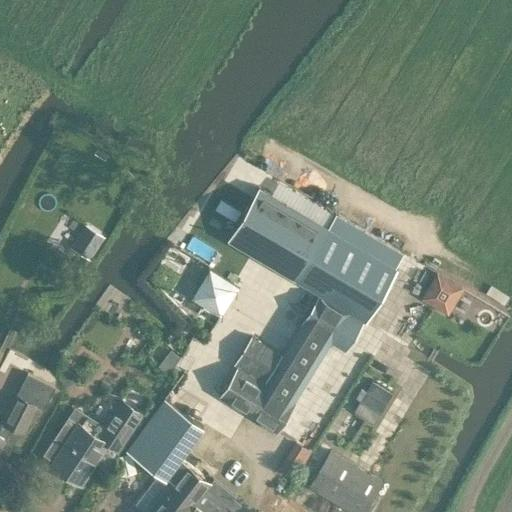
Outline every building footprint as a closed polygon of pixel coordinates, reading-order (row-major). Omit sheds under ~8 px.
[(310,171),(304,181),(323,191),(328,181),(310,171)] [(239,366),(220,397),(279,432),(333,341),(347,350),(365,320),(366,321),(397,269),(260,187),(229,239),(319,293),(282,355),(253,336),(236,364),(239,366)] [(91,260),(106,237),(86,224),(71,248),(91,260)] [(223,312),(237,290),(208,273),(195,295),(223,312)] [(437,274),(423,298),(441,308),(455,284),(437,274)] [(67,367),(56,374),(66,389),(77,382),(67,367)] [(57,391),(29,377),(18,400),(46,413),(57,391)] [(375,424),(393,393),(373,381),(354,411),(375,424)] [(76,406),(44,454),(57,463),(55,466),(64,472),(61,475),(76,485),(79,481),(83,484),(97,462),(107,469),(143,412),(121,398),(105,424),(76,406)] [(157,408),(127,450),(132,454),(166,479),(181,459),(205,426),(165,398),(157,408)] [(283,459),(299,467),(313,437),(297,429),(283,459)] [(352,511),(366,511),(385,482),(331,451),(310,487),(352,511)] [(137,473),(132,454),(116,458),(121,477),(137,473)] [(174,485),(153,511),(238,511),(208,489),(213,483),(183,460),(168,480),(174,485)]
